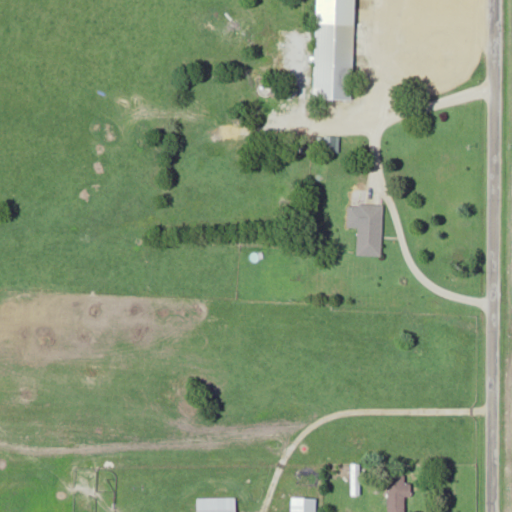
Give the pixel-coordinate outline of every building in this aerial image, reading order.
[(355,99),(358,0),(318,0),(316,98),(355,99)] [(279,28),(279,79),(297,79),(297,28),(279,28)] [(384,204),(360,203),(359,254),(384,255),(384,204)] [(432,339),(432,324),(409,324),(409,349),(426,349),(426,339),(432,339)] [(363,463),(353,463),(353,494),(363,494),(363,463)] [(388,511),(408,511),(408,495),(414,495),(414,483),(407,483),(407,474),(388,474),(388,511)] [(199,511),(238,511),(239,497),(199,497),(199,511)]
